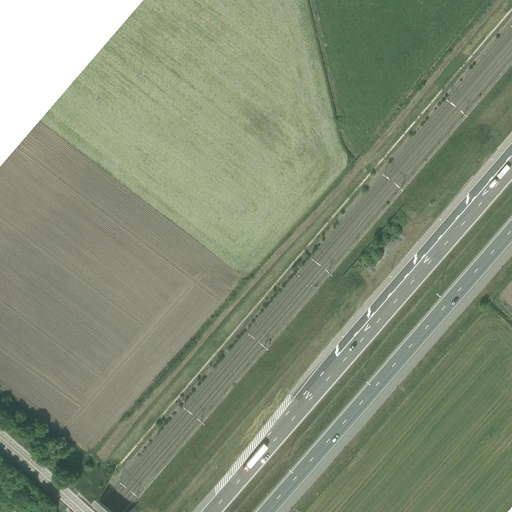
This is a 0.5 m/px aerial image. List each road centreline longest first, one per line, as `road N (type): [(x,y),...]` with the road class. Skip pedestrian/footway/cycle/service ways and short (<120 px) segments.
road 1 (motorway): [(511,165),(208,511)]
road 2 (motorway): [(267,511),(511,234)]
